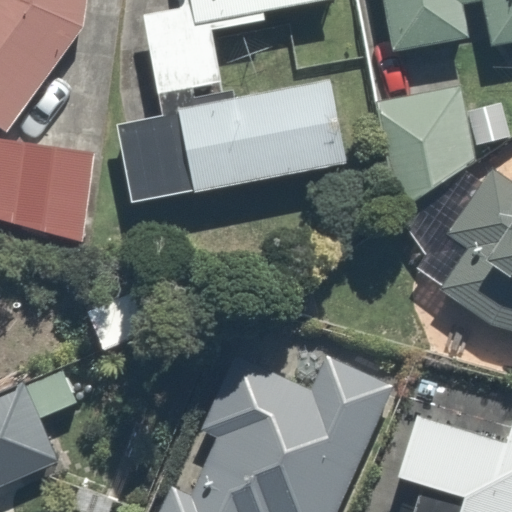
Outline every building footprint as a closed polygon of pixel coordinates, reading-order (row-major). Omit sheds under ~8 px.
[(0,0),(0,128),(2,130),(88,37),(91,0),(0,0)] [(147,116),(109,121),(120,196),(335,165),(324,91),(217,106),(204,15),(281,0),(184,0),(184,2),(132,9),(147,116)] [(511,0),(371,0),(381,59),(454,47),(446,0),(483,0),(490,39),(511,35),(511,0)] [(93,151),(0,135),(0,219),(80,233),(93,151)] [(511,162),(437,287),(511,333),(511,162)] [(307,396),(219,353),(140,511),(322,511),(390,377),(331,348),(307,396)] [(50,372),(0,391),(0,472),(78,443),(50,372)] [(494,442),(409,407),(387,463),(457,492),(449,511),(511,511),(511,405),(509,405),(494,442)]
